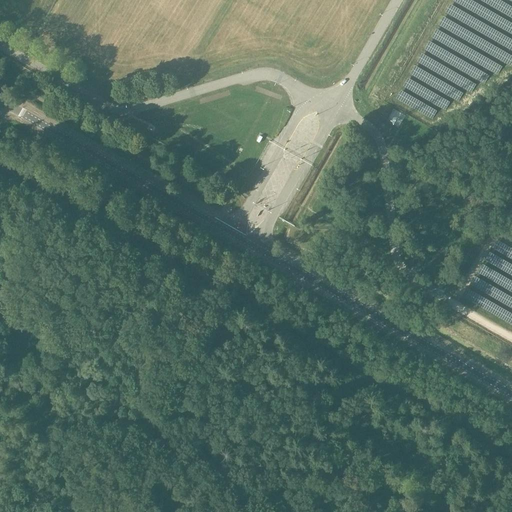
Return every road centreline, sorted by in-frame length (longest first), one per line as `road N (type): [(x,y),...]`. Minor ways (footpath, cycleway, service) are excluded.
road 1 (unclassified): [(511,394),(0,101)]
road 2 (track): [(511,146),(447,163),(390,206)]
